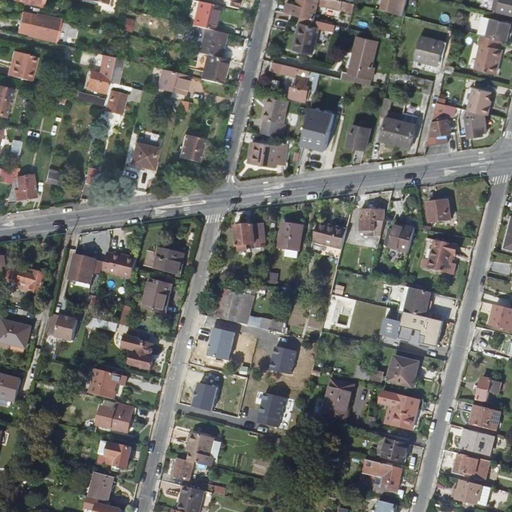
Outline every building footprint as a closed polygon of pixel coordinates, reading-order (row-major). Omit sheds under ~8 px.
[(199,0),(194,24),(205,27),(213,29),(219,5),(199,0)] [(290,0),(286,0),(284,10),(290,12),(314,18),(318,3),(322,4),(321,7),(326,8),(327,4),(353,10),(355,2),(348,0),(296,0),(296,1),(290,0)] [(384,0),(382,9),(405,15),(408,0),(384,0)] [(511,0),(494,0),(492,9),(511,14),(511,0)] [(38,14),(23,10),(18,31),(55,40),(60,22),(37,16),(38,14)] [(332,28),(334,22),(314,18),(290,12),(288,19),(299,21),(294,45),(312,49),(318,25),(332,28)] [(335,15),(334,22),(339,24),(344,25),(346,18),(335,15)] [(420,24),(421,19),(405,15),(403,20),(420,24)] [(506,40),(509,30),(511,22),(492,18),(487,35),(501,39),(506,40)] [(220,57),(226,32),(213,29),(205,27),(199,51),(204,53),(220,57)] [(446,30),(444,40),(450,42),(452,32),(446,30)] [(447,54),(450,42),(444,40),(420,34),(414,58),(422,60),(421,65),(431,67),(433,63),(438,64),(441,52),(447,54)] [(499,49),(501,39),(487,35),(482,34),(479,44),(482,45),(476,68),(495,73),(501,49),(499,49)] [(359,36),(348,78),(371,84),(375,66),(372,66),(379,41),(359,36)] [(7,73),(11,74),(16,51),(13,50),(7,73)] [(36,56),(16,51),(11,74),(31,79),(36,56)] [(219,82),(225,58),(220,57),(204,53),(199,51),(197,51),(193,66),(189,65),(188,67),(200,70),(199,77),(219,82)] [(87,87),(106,91),(109,80),(109,78),(112,67),(115,56),(114,56),(104,53),(100,71),(99,78),(90,76),(87,87)] [(308,81),(318,83),(321,71),(274,60),(272,69),(299,76),(297,82),(294,81),(291,94),(306,98),(309,84),(307,83),(308,81)] [(120,70),(112,67),(109,78),(109,80),(117,82),(120,70)] [(92,69),(90,76),(99,78),(100,71),(92,69)] [(169,88),(182,92),(186,75),(160,69),(156,85),(169,88)] [(329,89),(333,74),(321,71),(318,83),(316,89),(322,91),(323,88),(329,89)] [(424,90),(431,92),(435,79),(427,77),(425,85),(424,90)] [(12,89),(0,85),(0,113),(6,115),(12,89)] [(130,94),(139,97),(141,88),(131,86),(130,94)] [(181,98),(182,92),(169,88),(168,95),(180,98),(181,98)] [(492,92),(474,88),(468,110),(469,110),(470,111),(484,114),(488,115),(490,107),(488,107),(492,92)] [(125,93),(111,90),(107,108),(121,112),(125,93)] [(81,93),(80,99),(94,102),(95,96),(81,93)] [(283,121),(288,99),(266,94),(264,101),(266,102),(263,116),(265,117),(262,127),(280,132),(283,121)] [(104,98),(95,96),(94,102),(103,105),(104,98)] [(183,119),(188,100),(181,98),(180,98),(175,117),(183,119)] [(451,134),(449,118),(442,119),(445,104),(437,102),(427,144),(427,145),(448,142),(447,134),(451,134)] [(312,106),(303,143),(326,149),(336,112),(312,106)] [(381,139),(397,143),(404,114),(391,110),(389,117),(387,117),(381,139)] [(461,135),(469,134),(469,135),(473,137),(482,135),(484,132),(483,126),(487,126),(484,114),(470,111),(472,117),(466,118),(466,119),(459,120),(461,135)] [(418,117),(404,114),(397,143),(412,146),(418,117)] [(371,127),(353,123),(348,144),(367,148),(371,127)] [(203,138),(185,134),(180,157),(197,161),(203,138)] [(11,156),(18,158),(22,140),(15,138),(11,156)] [(250,156),(260,158),(260,161),(277,165),(277,162),(285,163),(288,143),(281,142),(280,144),(253,140),(250,156)] [(135,142),(130,161),(152,167),(154,159),(157,147),(135,142)] [(157,159),(154,159),(152,167),(130,161),(129,164),(154,171),(157,159)] [(94,172),(87,170),(84,183),(92,184),(94,172)] [(22,182),(12,183),(14,198),(35,196),(34,186),(23,187),(22,182)] [(449,200),(428,204),(430,222),(451,219),(449,200)] [(374,221),(384,221),(384,210),(359,209),(359,229),(374,230),(374,221)] [(265,223),(236,226),(238,246),(257,244),(258,249),(263,248),(262,243),(264,243),(263,234),(266,234),(265,223)] [(294,257),(296,249),(298,250),(303,226),(284,223),(280,247),(286,248),(285,256),(294,257)] [(314,243),(343,250),(347,233),(319,226),(314,243)] [(387,248),(408,254),(415,229),(406,227),(405,230),(392,227),(387,248)] [(452,264),(454,256),(456,246),(435,241),(430,261),(428,270),(454,276),(457,265),(452,264)] [(185,255),(162,249),(157,268),(181,274),(185,255)] [(133,278),(135,269),(137,257),(115,252),(115,253),(109,252),(106,262),(104,271),(133,278)] [(106,262),(76,254),(71,275),(93,280),(94,273),(103,275),(104,271),(106,262)] [(48,275),(25,268),(19,289),(31,293),(32,289),(43,292),(48,275)] [(173,285),(153,280),(146,307),(167,313),(173,285)] [(385,296),(388,284),(380,282),(377,294),(385,296)] [(231,298),(224,296),(218,318),(223,319),(224,319),(239,322),(239,324),(249,326),(256,295),(233,290),(231,298)] [(429,304),(432,295),(412,290),(405,315),(411,317),(429,321),(433,305),(429,304)] [(98,296),(94,295),(94,297),(88,296),(85,307),(91,308),(95,309),(98,296)] [(98,319),(103,297),(98,296),(95,309),(93,317),(98,319)] [(306,296),(305,305),(320,307),(321,298),(306,296)] [(495,297),(493,303),(506,306),(507,300),(495,297)] [(133,307),(126,305),(122,324),(128,326),(133,307)] [(511,328),(511,308),(496,305),(492,324),(511,328)] [(75,341),(79,320),(62,316),(58,337),(75,341)] [(90,317),(88,326),(96,328),(97,326),(108,328),(110,321),(98,319),(93,317),(90,317)] [(33,327),(5,320),(0,341),(27,347),(33,327)] [(274,333),(282,335),(285,324),(276,322),(274,333)] [(272,337),(274,333),(260,329),(249,326),(239,324),(238,324),(237,328),(243,329),(272,337)] [(222,326),(217,347),(237,352),(242,331),(222,326)] [(426,326),(423,338),(416,337),(414,344),(431,348),(436,328),(426,326)] [(156,345),(146,343),(146,342),(141,341),(141,339),(128,336),(125,346),(138,349),(137,354),(135,353),(132,365),(153,369),(155,358),(153,358),(156,345)] [(419,365),(395,359),(389,383),(413,389),(419,365)] [(359,368),(357,377),(368,380),(371,371),(359,368)] [(98,370),(92,394),(116,400),(119,384),(127,386),(129,377),(98,370)] [(23,380),(0,374),(0,397),(17,401),(23,380)] [(483,377),(479,399),(488,401),(493,380),(483,377)] [(353,386),(330,380),(322,417),(345,422),(353,386)] [(280,423),(287,397),(267,391),(260,418),(280,423)] [(407,400),(383,394),(380,406),(389,408),(385,426),(413,433),(417,417),(415,416),(418,403),(407,400)] [(117,409),(103,405),(98,424),(129,432),(135,407),(119,402),(117,409)] [(497,430),(502,412),(477,405),(472,424),(497,430)] [(491,455),(496,436),(468,429),(464,448),(491,455)] [(193,446),(189,461),(194,462),(213,467),(215,458),(212,457),(216,439),(193,433),(190,445),(193,446)] [(134,447),(109,441),(106,454),(109,455),(107,462),(129,468),(134,447)] [(404,465),(409,447),(387,442),(383,459),(404,465)] [(487,479),(491,462),(461,454),(457,472),(487,479)] [(190,480),(194,462),(179,458),(174,476),(190,480)] [(360,472),(373,476),(378,478),(376,487),(371,486),(369,494),(391,500),(399,471),(362,461),(360,472)] [(110,501),(115,477),(98,473),(92,497),(110,501)] [(467,501),(478,504),(487,506),(492,488),(469,482),(463,481),(459,499),(467,501)] [(203,486),(202,491),(207,492),(227,497),(228,492),(203,486)] [(185,487),(182,499),(184,500),(181,511),(184,511),(201,511),(207,492),(202,491),(185,487)] [(477,510),(478,504),(467,501),(466,508),(477,510)]
